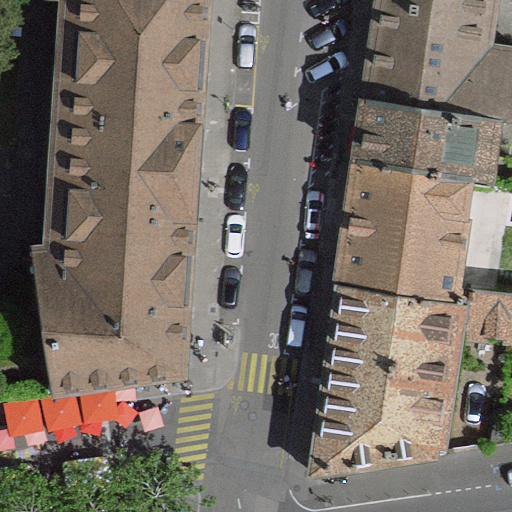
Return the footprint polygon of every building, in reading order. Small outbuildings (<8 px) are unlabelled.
[(81,0),(64,261),(34,265),(55,390),(183,371),(208,0),(81,0)] [(381,0),(377,28),(481,45),(486,0),(381,0)] [(367,100),(482,117),(511,122),(511,49),(481,45),(377,28),(367,100)] [(358,160),(473,177),(482,117),(367,100),(358,160)] [(358,160),(339,289),(454,307),(473,177),(358,160)] [(511,257),(511,260),(472,255),(468,288),(511,292),(511,257)] [(511,292),(468,288),(467,308),(461,308),(459,321),(467,322),(466,331),(511,334),(511,292)] [(459,321),(461,308),(454,307),(339,289),(325,394),(315,472),(439,456),(459,321)]
